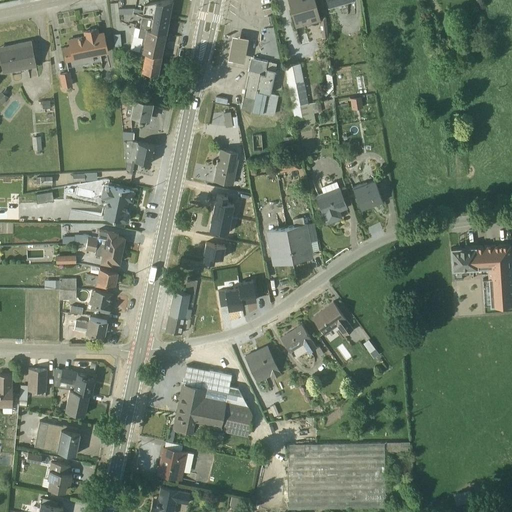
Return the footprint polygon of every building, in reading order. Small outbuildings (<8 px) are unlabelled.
[(141,15),(168,20),(171,0),(168,0),(144,5),(143,9),(132,8),(118,9),(118,14),(132,13),(141,15)] [(286,0),(294,27),(319,21),(320,20),(313,0),(286,0)] [(353,0),(326,0),(329,8),(353,1),(353,0)] [(141,15),(139,27),(165,32),(168,20),(141,15)] [(138,51),(160,56),(165,32),(139,27),(137,37),(141,38),(138,51)] [(61,48),(64,62),(107,53),(103,33),(97,34),(96,29),(83,32),(84,36),(68,40),(69,46),(61,48)] [(239,37),(230,35),(225,60),(235,61),(241,63),(246,38),(239,37)] [(0,61),(2,73),(27,68),(35,67),(35,66),(30,41),(0,47),(0,61)] [(128,49),(121,48),(119,57),(126,59),(128,49)] [(140,71),(157,74),(160,56),(138,51),(137,57),(143,58),(140,71)] [(275,63),(249,58),(247,70),(248,70),(240,109),(250,111),(251,111),(273,116),(277,95),(269,93),(275,63)] [(283,66),(291,105),(307,103),(299,63),(283,66)] [(58,74),(61,88),(72,86),(69,72),(58,74)] [(331,79),(319,91),(325,96),(332,88),(331,79)] [(128,98),(125,114),(147,119),(151,103),(152,103),(128,98)] [(41,101),(42,109),(53,108),(52,101),(41,101)] [(313,113),(321,112),(319,101),(291,105),(294,126),(315,123),(313,113)] [(232,127),(237,127),(236,117),(230,117),(229,112),(223,113),(225,127),(231,126),(232,127)] [(131,174),(134,160),(150,163),(153,146),(132,141),(132,132),(122,131),(125,173),(131,174)] [(40,135),(32,135),(32,149),(41,148),(40,135)] [(282,138),(285,151),(295,150),(292,136),(282,138)] [(236,152),(220,149),(214,180),(232,184),(238,158),(235,158),(236,152)] [(295,157),(273,161),(275,172),(297,168),(295,157)] [(96,180),(95,172),(84,173),(83,173),(72,174),(72,181),(84,181),(84,180),(96,180)] [(45,189),(51,188),(51,184),(51,176),(40,176),(36,178),(36,184),(40,185),(45,185),(45,189)] [(373,179),(351,187),(360,210),(382,201),(373,179)] [(345,207),(335,181),(320,187),(322,192),(315,195),(326,223),(340,217),(337,211),(345,207)] [(129,190),(102,184),(100,197),(105,199),(102,217),(122,221),(125,221),(127,220),(128,214),(127,212),(124,212),(127,200),(131,201),(133,191),(129,190)] [(50,188),(52,199),(64,197),(65,197),(71,196),(69,185),(50,188)] [(26,194),(28,204),(52,200),(50,190),(26,194)] [(214,200),(211,213),(230,217),(233,204),(226,202),(228,196),(216,194),(215,200),(214,200)] [(239,209),(242,223),(255,221),(252,207),(239,209)] [(230,217),(211,213),(209,220),(210,220),(208,229),(227,232),(230,217)] [(304,223),(302,216),(292,218),(291,219),(293,225),(285,227),(292,261),(311,257),(310,252),(318,250),(313,223),(313,222),(306,223),(304,223)] [(266,231),(272,264),(292,261),(285,227),(266,231)] [(87,236),(86,242),(121,250),(123,237),(115,235),(116,233),(98,229),(97,235),(98,236),(97,238),(87,236)] [(86,242),(84,249),(94,252),(94,254),(101,256),(99,262),(109,264),(110,261),(118,263),(121,250),(86,242)] [(203,255),(202,261),(213,263),(214,256),(222,258),(224,246),(205,242),(202,254),(203,255)] [(486,279),(488,306),(511,304),(511,294),(509,245),(450,248),(452,279),(462,279),(462,275),(466,274),(466,270),(481,269),(482,279),(486,279)] [(55,263),(75,263),(75,255),(55,255),(55,263)] [(86,273),(84,282),(104,286),(105,283),(113,285),(116,272),(98,268),(96,276),(86,273)] [(75,288),(75,278),(59,278),(58,282),(54,282),(54,283),(44,284),(44,288),(75,288)] [(191,309),(196,280),(186,278),(183,292),(173,290),(165,330),(180,333),(182,327),(188,329),(190,318),(189,318),(191,309)] [(227,309),(242,307),(241,302),(255,299),(252,280),(237,282),(238,287),(224,289),(227,309)] [(75,288),(43,288),(43,299),(75,299),(75,288)] [(91,290),(87,307),(108,312),(112,294),(112,293),(91,290)] [(332,302),(311,317),(323,335),(336,326),(343,335),(352,329),(332,302)] [(60,314),(58,326),(65,327),(67,316),(60,314)] [(76,314),(73,329),(86,331),(85,333),(94,335),(95,332),(103,334),(106,321),(76,314)] [(300,324),(279,337),(289,352),(302,344),(307,352),(315,347),(300,324)] [(266,346),(244,356),(256,381),(269,376),(270,378),(279,374),(266,346)] [(185,365),(173,426),(173,427),(197,432),(198,430),(196,430),(197,426),(205,428),(205,429),(219,432),(219,431),(246,436),(251,414),(238,387),(228,385),(231,374),(209,369),(208,370),(185,365)] [(86,374),(53,367),(52,385),(90,393),(93,379),(85,377),(86,374)] [(28,368),(27,390),(45,391),(46,369),(28,368)] [(11,374),(0,373),(0,407),(2,408),(2,414),(11,414),(11,407),(10,407),(11,374)] [(26,385),(20,385),(18,406),(25,407),(26,385)] [(64,410),(83,414),(88,393),(68,389),(64,410)] [(78,428),(39,421),(34,446),(75,454),(79,435),(76,435),(78,428)] [(163,447),(157,474),(181,479),(183,471),(189,472),(193,454),(181,451),(182,445),(165,441),(163,447)] [(286,446),(287,509),(384,508),(384,445),(286,446)] [(12,466),(13,454),(1,453),(1,465),(12,466)] [(27,453),(26,460),(39,463),(40,455),(27,453)] [(41,486),(64,491),(66,483),(69,483),(71,474),(68,474),(69,465),(50,461),(46,479),(43,478),(41,486)] [(152,497),(149,511),(155,511),(172,511),(175,501),(187,504),(189,493),(160,487),(157,498),(152,497)] [(467,490),(453,494),(455,504),(469,500),(467,490)] [(61,511),(62,508),(56,507),(57,501),(47,499),(42,498),(40,503),(39,503),(37,511),(61,511)]
